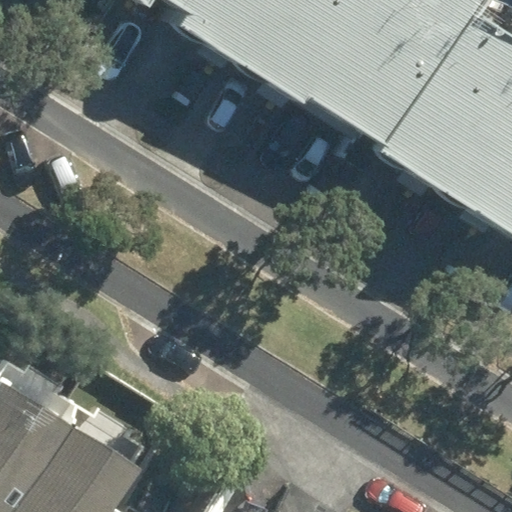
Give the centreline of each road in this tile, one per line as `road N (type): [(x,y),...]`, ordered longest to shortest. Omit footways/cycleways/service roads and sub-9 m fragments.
road 1 (residential): [(0,94),(511,410)]
road 2 (residential): [(493,511),(0,196)]
